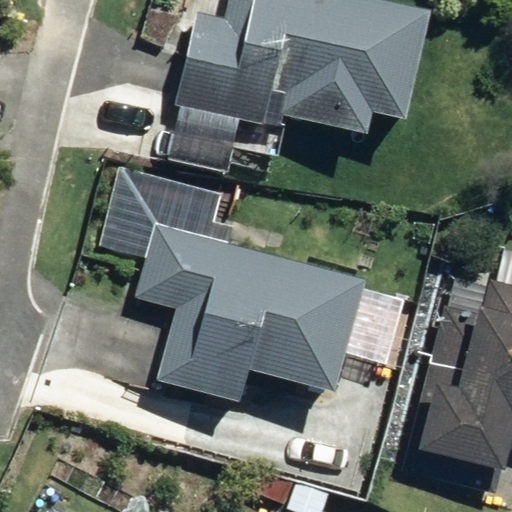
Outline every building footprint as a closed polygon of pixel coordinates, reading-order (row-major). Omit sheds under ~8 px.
[(280,117),(367,137),(372,113),(406,121),(431,13),(370,0),(231,0),(227,20),(198,12),(176,105),(263,126),(271,91),(285,95),(280,117)] [(426,111),(458,119),(472,64),(440,57),(426,111)] [(157,382),(240,404),(249,370),(335,394),(365,283),(157,226),(137,298),(177,309),(157,382)] [(405,469),(498,493),(511,438),(511,287),(492,282),(484,316),(446,307),(405,469)] [(254,491),(283,504),(292,482),(262,469),(254,491)] [(287,508),(296,511),(321,511),(328,494),(297,482),(287,508)]
